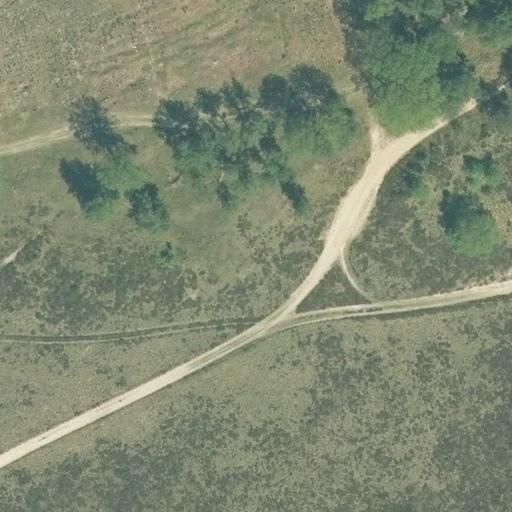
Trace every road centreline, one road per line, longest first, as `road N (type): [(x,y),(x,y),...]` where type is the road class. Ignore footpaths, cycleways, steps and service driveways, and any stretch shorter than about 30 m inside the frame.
road 1 (track): [(0,460),(269,325),(329,256),(378,165),(511,74)]
road 2 (track): [(511,286),(269,325)]
